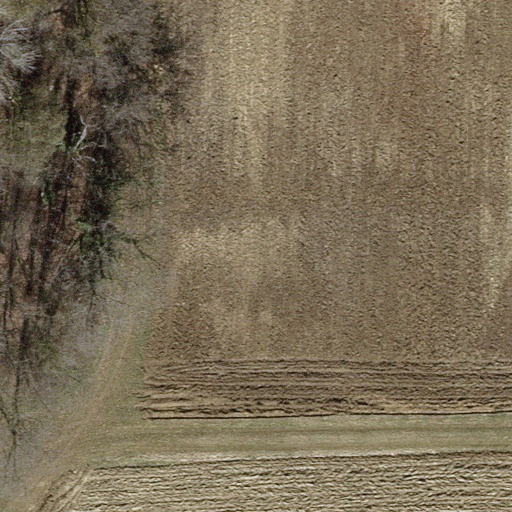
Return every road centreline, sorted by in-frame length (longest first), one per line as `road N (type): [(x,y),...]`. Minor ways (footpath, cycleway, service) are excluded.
road 1 (track): [(19,511),(74,404),(110,356),(125,299),(136,0)]
road 2 (track): [(511,438),(51,449)]
